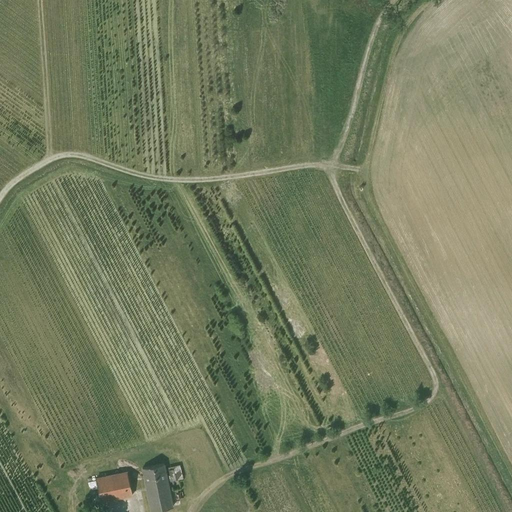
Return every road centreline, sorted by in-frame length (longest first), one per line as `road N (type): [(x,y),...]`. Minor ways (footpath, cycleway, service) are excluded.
road 1 (track): [(191,511),(227,478),(432,399),(430,367),(328,163)]
road 2 (track): [(0,199),(62,156),(186,180),(328,163),(357,171)]
road 3 (track): [(424,0),(399,30),(367,159),(357,171)]
road 4 (track): [(394,0),(374,32),(336,165)]
